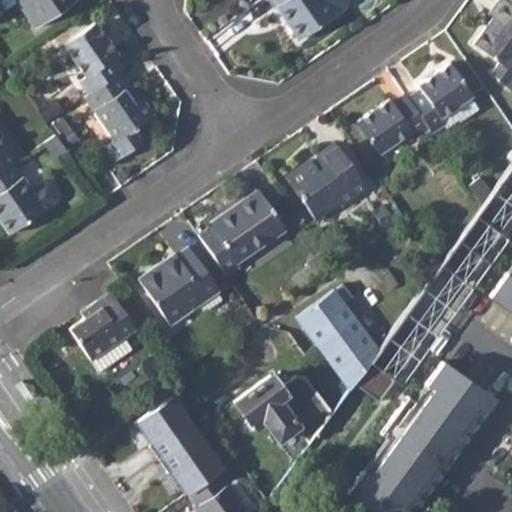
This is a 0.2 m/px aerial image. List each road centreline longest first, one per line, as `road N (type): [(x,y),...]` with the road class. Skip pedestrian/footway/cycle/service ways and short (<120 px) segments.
road 1 (residential): [(0,312),(247,145)]
road 2 (residential): [(247,145),(435,0)]
road 3 (residential): [(247,145),(164,31),(162,0)]
